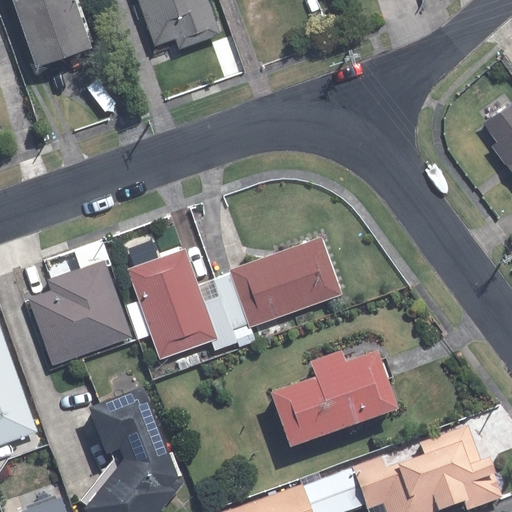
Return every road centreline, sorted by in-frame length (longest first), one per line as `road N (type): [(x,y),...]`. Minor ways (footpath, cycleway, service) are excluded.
road 1 (residential): [(358,125),(275,115),(0,213)]
road 2 (residential): [(511,331),(358,125)]
road 3 (residential): [(496,0),(358,125)]
